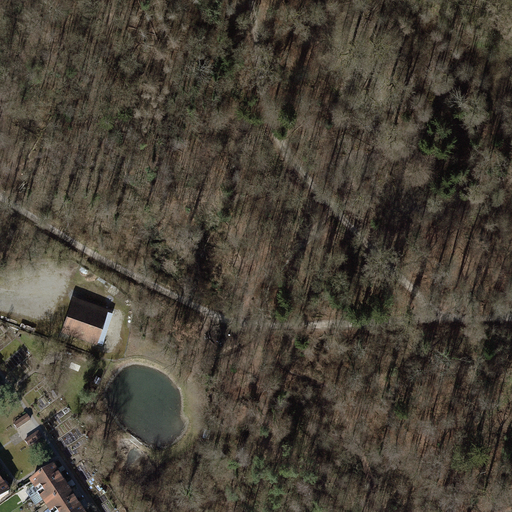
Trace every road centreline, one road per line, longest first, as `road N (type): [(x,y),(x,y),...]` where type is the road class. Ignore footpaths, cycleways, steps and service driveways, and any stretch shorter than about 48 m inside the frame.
road 1 (track): [(250,0),(276,140),(439,318)]
road 2 (track): [(0,196),(198,309),(261,324)]
road 3 (track): [(261,324),(439,318)]
